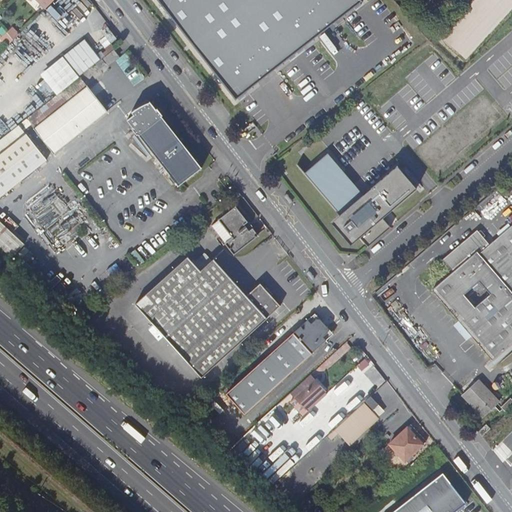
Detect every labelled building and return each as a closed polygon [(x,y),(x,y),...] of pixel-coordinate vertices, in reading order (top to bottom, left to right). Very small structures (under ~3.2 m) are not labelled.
[(36,0),(45,9),(54,0),(36,0)] [(157,0),(235,98),(359,0),(157,0)] [(12,28),(7,33),(13,41),(19,35),(12,28)] [(86,38),(41,73),(57,93),(102,59),(86,38)] [(108,64),(119,56),(114,51),(104,59),(108,64)] [(27,120),(34,128),(87,86),(80,78),(27,120)] [(107,112),(87,86),(34,128),(54,154),(107,112)] [(151,102),(128,120),(178,186),(201,168),(151,102)] [(0,144),(0,154),(26,135),(20,128),(0,144)] [(0,154),(0,196),(47,160),(27,134),(26,135),(0,154)] [(363,251),(386,232),(377,222),(412,193),(392,170),(358,199),(322,158),(299,177),(342,227),(338,231),(343,237),(348,233),(363,251)] [(236,207),(212,225),(234,254),(258,236),(236,207)] [(435,289),(495,360),(511,345),(511,226),(492,244),(480,230),(447,259),(457,271),(435,289)] [(24,245),(6,229),(0,236),(0,249),(11,260),(24,245)] [(202,376),(280,305),(260,283),(246,296),(212,259),(199,271),(187,257),(136,304),(202,376)] [(328,337),(329,330),(318,318),(310,318),(227,394),(245,414),(328,337)] [(484,417),(499,402),(478,380),(463,395),(484,417)] [(296,397),(306,408),(324,392),(315,381),(296,397)] [(506,413),(511,407),(511,399),(511,398),(501,407),(506,413)] [(371,410),(364,402),(334,428),(349,444),(379,417),(377,416),(383,411),(377,405),(371,410)] [(277,437),(291,425),(287,420),(284,422),(283,420),(279,423),(272,415),(262,424),(269,431),(270,430),(277,437)] [(389,444),(405,461),(423,444),(407,428),(397,437),(389,444)] [(335,429),(327,436),(331,440),(338,433),(335,429)] [(454,511),(466,503),(443,473),(392,511),(454,511)]
